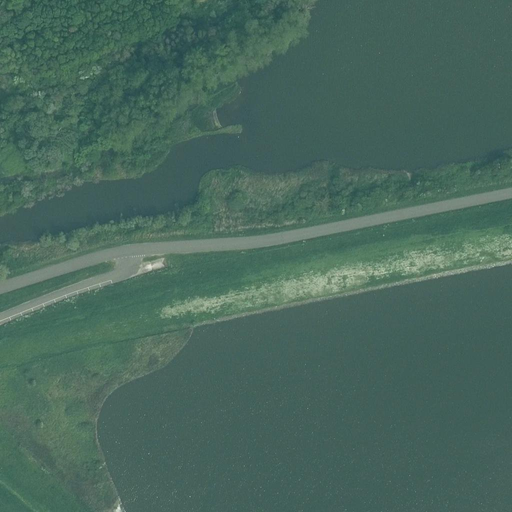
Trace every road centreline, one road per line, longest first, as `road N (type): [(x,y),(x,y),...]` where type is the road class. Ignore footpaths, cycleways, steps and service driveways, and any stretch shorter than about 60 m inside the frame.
road 1 (unclassified): [(511,193),(264,243),(129,251)]
road 2 (unclassified): [(0,317),(117,275),(129,251)]
road 3 (unclassified): [(129,251),(0,290)]
